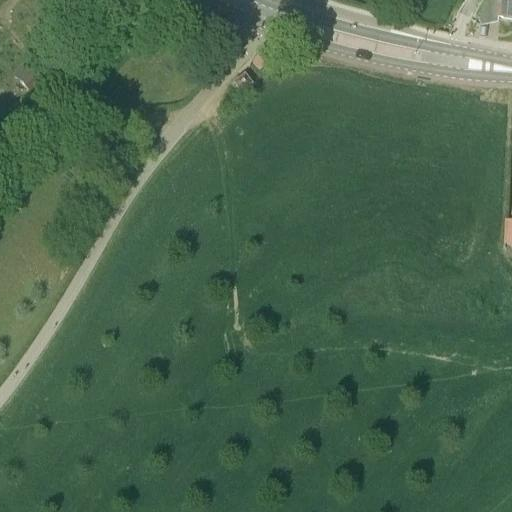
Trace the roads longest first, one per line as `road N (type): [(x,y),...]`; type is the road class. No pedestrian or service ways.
road 1 (unclassified): [(256,23),(144,171),(0,397)]
road 2 (secondary): [(256,23),(384,61),(449,63)]
road 3 (secondary): [(449,63),(264,0)]
road 4 (track): [(0,154),(67,126),(178,124)]
